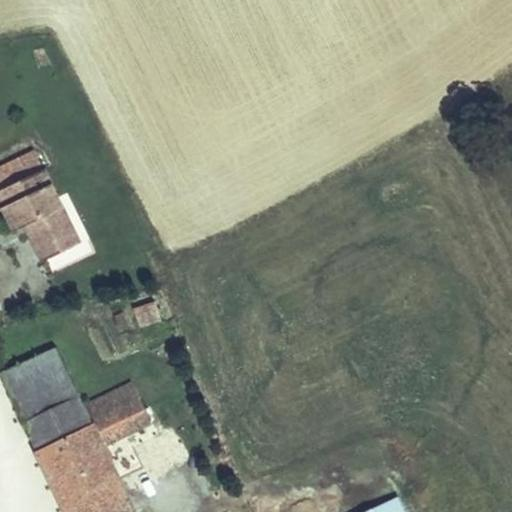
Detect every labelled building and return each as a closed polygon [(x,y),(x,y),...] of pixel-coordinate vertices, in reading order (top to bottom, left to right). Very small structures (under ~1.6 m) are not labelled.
[(36,157),(0,175),(0,201),(9,220),(20,214),(31,238),(67,220),(36,157)] [(67,220),(31,238),(37,249),(73,232),(67,220)] [(138,324),(161,322),(159,300),(136,302),(138,324)] [(2,363),(23,408),(75,386),(54,337),(2,363)] [(85,411),(33,435),(68,511),(136,511),(97,429),(143,407),(125,368),(77,391),(85,411)] [(75,386),(23,408),(21,410),(33,435),(85,411),(77,391),(75,386)] [(398,492),(357,511),(412,511),(403,491),(398,492)]
